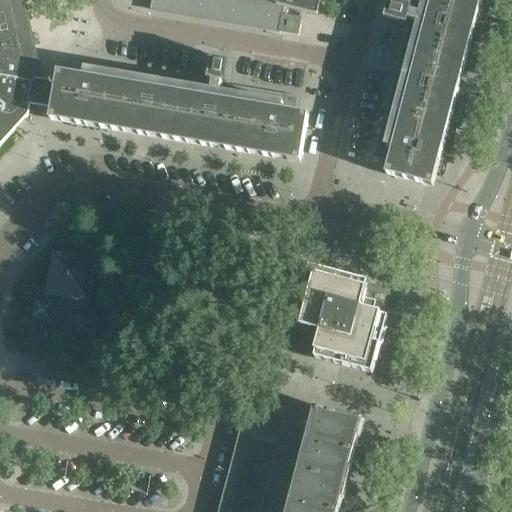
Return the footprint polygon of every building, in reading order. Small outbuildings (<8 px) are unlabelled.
[(27,11),(24,0),(0,0),(0,148),(29,117),(31,106),(53,109),(57,85),(35,81),(39,63),(27,11)] [(165,13),(166,0),(153,0),(152,11),(165,13)] [(177,15),(179,0),(166,0),(165,13),(177,15)] [(190,17),(193,0),(179,0),(177,15),(190,17)] [(203,19),(206,0),(193,0),(190,17),(203,19)] [(216,21),(219,0),(206,0),(203,19),(216,21)] [(229,24),(232,0),(219,0),(216,21),(229,24)] [(241,26),(246,0),(245,0),(232,0),(229,24),(241,26)] [(254,28),(258,2),(246,0),(241,26),(254,28)] [(278,0),(277,5),(284,8),(318,17),(322,0),(278,0)] [(415,0),(413,8),(395,3),(390,23),(408,28),(404,43),(389,101),(374,158),(390,163),(386,176),(434,188),(452,118),(467,60),(483,1),(483,0),(415,0)] [(267,30),(271,4),(258,2),(254,28),(267,30)] [(280,32),(283,16),(284,8),(277,5),(271,4),(267,30),(280,32)] [(298,35),(301,19),(283,16),(280,32),(298,35)] [(301,165),(309,116),(296,114),(299,98),(228,86),(232,67),(212,64),(208,82),(75,59),(72,76),(59,73),(57,85),(53,109),(51,121),(301,165)] [(88,310),(96,260),(53,252),(45,303),(36,301),(33,318),(42,320),(37,346),(46,348),(49,326),(73,330),(72,336),(94,340),(98,314),(96,311),(88,310)] [(374,375),(389,318),(382,316),(382,315),(370,312),(362,310),(364,302),(365,302),(368,290),(367,290),(368,283),(311,268),(296,326),(302,327),(302,329),(321,334),(316,354),(317,354),(316,360),(374,375)] [(337,511),(361,422),(302,407),(301,411),(274,403),(250,397),(219,511),(337,511)]
